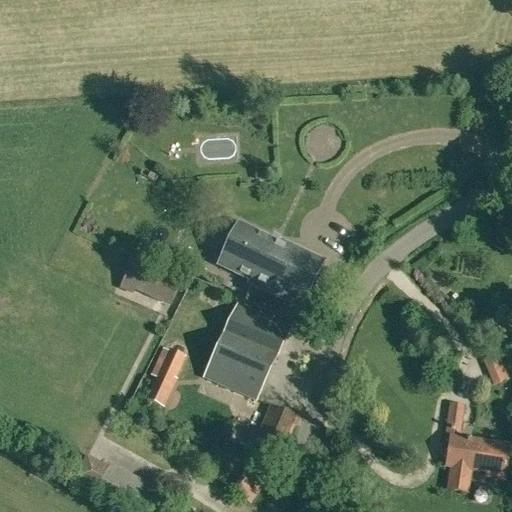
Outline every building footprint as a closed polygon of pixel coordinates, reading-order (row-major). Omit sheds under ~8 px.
[(255,168),(255,181),(270,181),(270,168),(255,168)] [(249,282),(248,285),(301,310),(324,262),(281,242),(280,245),(238,225),(218,267),(249,282)] [(164,279),(141,270),(130,266),(122,287),(132,291),(170,305),(180,281),(167,275),(164,279)] [(236,305),(205,380),(258,402),(290,327),(236,305)] [(496,339),(495,338),(504,332),(498,322),(488,328),(487,327),(468,341),(477,352),(496,339)] [(156,381),(172,389),(186,359),(169,351),(156,381)] [(470,472),(505,477),(509,447),(460,440),(464,408),(450,406),(445,441),(450,441),(446,469),(450,469),(447,490),(467,493),(470,472)] [(281,456),(294,418),(269,410),(256,448),(281,456)] [(231,491),(250,505),(263,488),(281,463),(276,461),(259,453),(231,491)] [(74,479),(80,483),(95,492),(130,511),(140,511),(142,511),(147,511),(154,501),(149,498),(154,489),(111,465),(108,469),(87,457),(74,479)]
